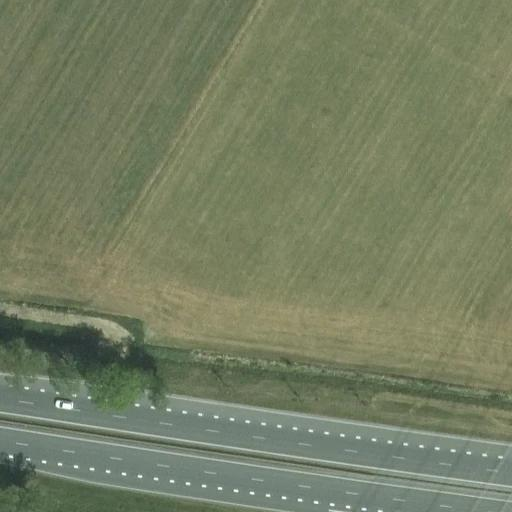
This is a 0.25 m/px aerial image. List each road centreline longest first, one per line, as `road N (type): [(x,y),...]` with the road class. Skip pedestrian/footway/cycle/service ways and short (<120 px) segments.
road 1 (trunk): [(511,469),(0,397)]
road 2 (trunk): [(0,441),(495,511)]
